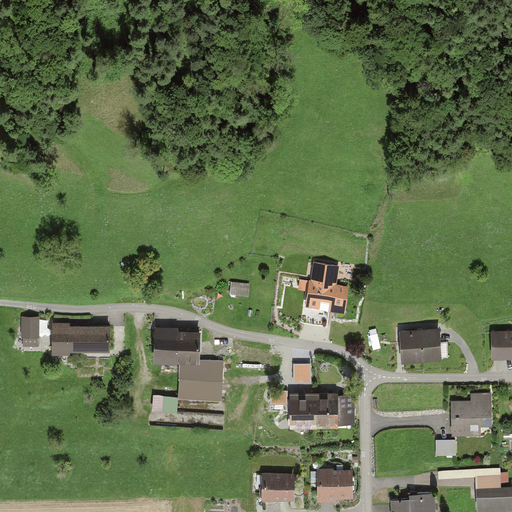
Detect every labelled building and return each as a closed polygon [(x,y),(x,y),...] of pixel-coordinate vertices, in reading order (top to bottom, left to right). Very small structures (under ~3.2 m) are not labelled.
[(0,64),(6,67),(9,61),(3,58),(3,56),(3,52),(1,49),(0,47),(0,64)] [(310,281),(307,307),(345,313),(349,287),(337,285),(339,266),(314,263),(311,281),(310,281)] [(230,292),(249,295),(251,281),(232,278),(230,292)] [(43,349),(43,318),(26,318),(26,348),(43,349)] [(53,325),(53,355),(111,355),(110,325),(53,325)] [(368,328),(372,348),(382,346),(377,326),(368,328)] [(178,362),(177,397),(221,398),(222,362),(202,361),(202,333),(179,333),(179,328),(155,328),(154,361),(178,362)] [(401,332),(403,363),(444,360),(441,329),(401,332)] [(511,332),(491,332),(492,359),(511,358),(511,332)] [(302,394),(303,427),(353,427),(352,394),(302,394)] [(471,400),(453,401),(455,436),(483,434),(483,425),(494,425),(493,394),(471,395),(471,400)] [(437,441),(437,457),(457,456),(457,440),(437,441)] [(318,471),(318,501),(354,500),(354,470),(318,471)] [(261,475),(261,500),(294,501),(295,475),(261,475)] [(476,479),(478,511),(488,511),(511,510),(511,488),(502,489),(501,478),(476,479)] [(415,500),(394,501),(394,511),(439,511),(438,494),(415,496),(415,500)]
